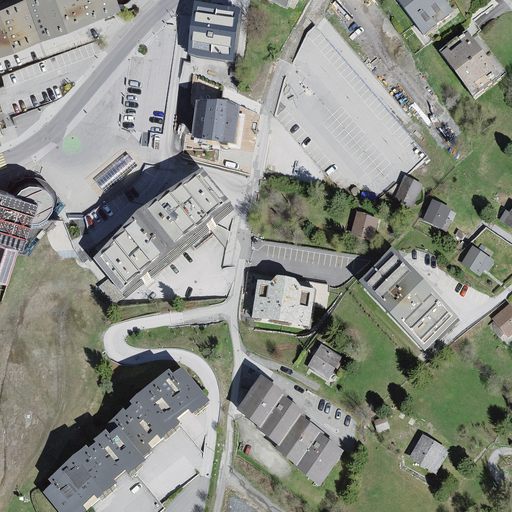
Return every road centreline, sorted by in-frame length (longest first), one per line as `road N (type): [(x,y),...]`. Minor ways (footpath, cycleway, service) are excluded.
road 1 (residential): [(320,0),(279,92),(234,303)]
road 2 (residential): [(86,240),(143,199),(166,168),(183,0)]
road 3 (tertiary): [(173,0),(68,114)]
